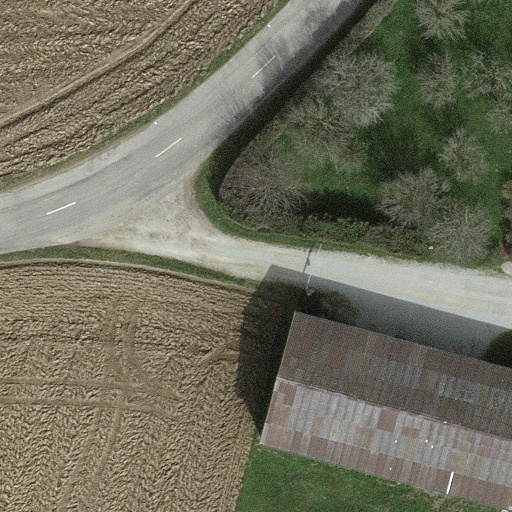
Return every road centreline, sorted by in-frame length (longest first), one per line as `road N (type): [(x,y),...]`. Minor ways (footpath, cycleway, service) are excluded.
road 1 (residential): [(113,187),(162,229),(263,266),(511,307)]
road 2 (tertiary): [(113,187),(251,78),(319,0)]
road 3 (tertiary): [(0,226),(30,222),(113,187)]
